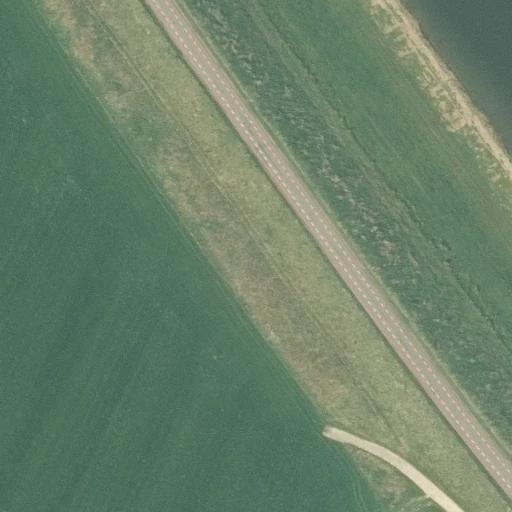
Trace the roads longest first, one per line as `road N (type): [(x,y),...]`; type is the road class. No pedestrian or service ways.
road 1 (tertiary): [(511,482),(158,0)]
road 2 (track): [(453,511),(392,459),(336,433)]
